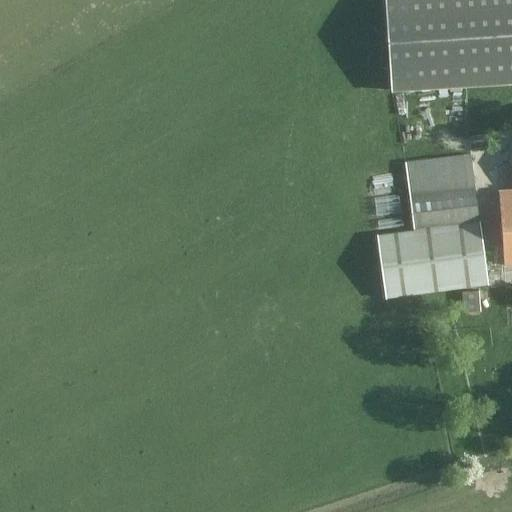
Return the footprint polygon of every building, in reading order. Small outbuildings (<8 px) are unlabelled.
[(511,0),(385,0),(391,94),(511,85),(511,0)] [(479,220),(475,186),(471,154),(405,162),(413,228),(479,220)] [(511,189),(499,190),(503,263),(511,262),(511,189)] [(378,236),(385,298),(487,286),(479,224),(378,236)] [(461,291),(463,312),(480,311),(478,290),(461,291)]
